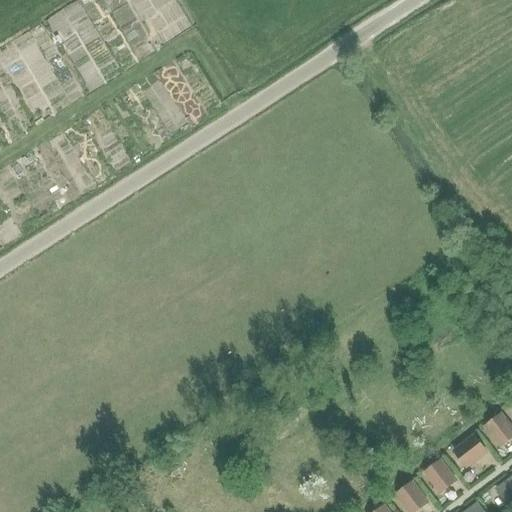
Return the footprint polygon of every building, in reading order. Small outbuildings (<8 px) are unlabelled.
[(511,438),(511,425),(502,412),(483,426),(500,448),(511,438)] [(452,450),(466,469),(488,452),(474,434),(452,450)] [(458,481),(441,459),(423,472),(440,494),(458,481)] [(511,475),(495,489),(510,508),(511,506),(511,475)] [(415,511),(429,502),(413,481),(394,495),(407,511),(415,511)] [(463,511),(484,511),(477,502),(463,511)]
